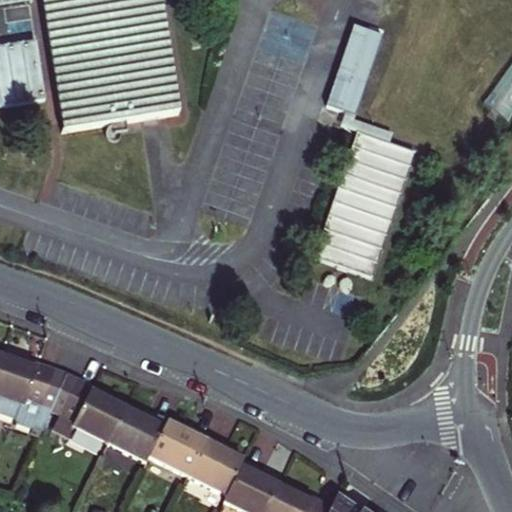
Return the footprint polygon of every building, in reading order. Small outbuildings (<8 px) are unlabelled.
[(45,0),(66,127),(67,131),(167,114),(151,13),(151,11),(148,0),(45,0)] [(381,33),(352,23),(323,103),(342,109),(337,125),(353,131),(308,255),(332,264),(330,268),(341,272),(342,268),(366,277),(411,151),(385,142),(388,132),(350,118),(381,33)] [(33,41),(0,46),(0,107),(43,100),(33,41)] [(0,366),(0,407),(22,414),(24,408),(54,419),(67,380),(23,365),(20,372),(0,366)] [(113,400),(67,380),(54,419),(53,422),(81,434),(80,438),(110,451),(127,414),(111,407),(113,400)] [(149,424),(127,414),(110,451),(148,468),(150,464),(166,428),(151,422),(149,424)] [(166,428),(150,464),(188,481),(206,441),(190,434),(187,438),(166,428)] [(228,451),(206,441),(188,481),(228,499),(244,463),(227,455),(228,451)] [(225,503),(243,511),(269,511),(281,486),(265,478),(267,473),(244,463),(228,499),(225,503)] [(281,486),(269,511),(325,511),(299,500),(301,495),(281,486)] [(346,511),(331,501),(326,511),(346,511)]
